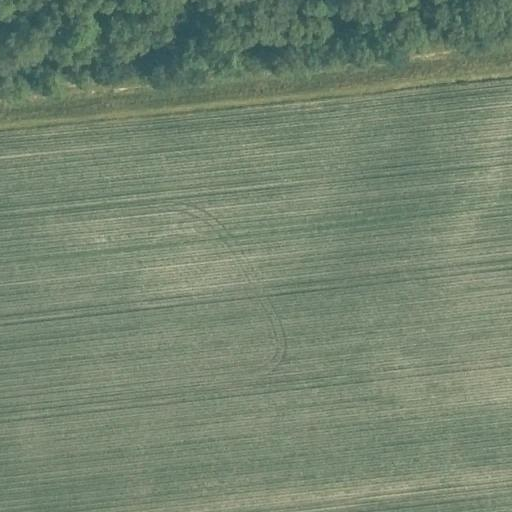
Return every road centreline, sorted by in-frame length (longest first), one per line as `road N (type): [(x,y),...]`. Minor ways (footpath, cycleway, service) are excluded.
road 1 (track): [(511,33),(0,88)]
road 2 (track): [(450,0),(298,26),(0,52)]
